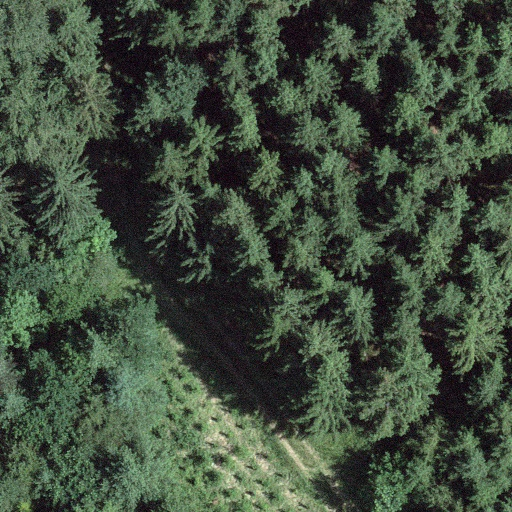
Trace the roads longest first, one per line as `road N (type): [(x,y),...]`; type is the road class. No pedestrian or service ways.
road 1 (track): [(363,511),(136,234),(126,0)]
road 2 (track): [(136,234),(0,183)]
